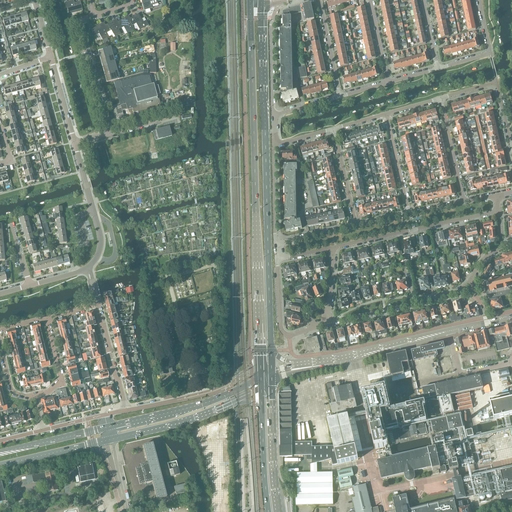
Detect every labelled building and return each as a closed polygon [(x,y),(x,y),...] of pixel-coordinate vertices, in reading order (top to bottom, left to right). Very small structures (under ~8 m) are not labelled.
[(67,8),(69,14),(82,11),(80,2),(74,3),(73,0),(64,3),(66,9),(67,8)] [(140,0),(144,11),(152,8),(151,5),(150,6),(149,0),(140,0)] [(335,6),(333,0),(325,0),(328,8),(335,6)] [(303,6),(300,6),(301,12),(302,14),(313,11),(311,3),(303,5),(303,6)] [(313,11),(302,14),(303,22),(314,20),(313,11)] [(26,13),(20,15),(22,23),(28,21),(26,13)] [(139,30),(148,25),(146,21),(143,22),(138,14),(130,18),(128,16),(126,17),(131,27),(136,24),(139,30)] [(20,15),(14,16),(16,24),(22,23),(20,15)] [(14,16),(8,18),(11,26),(16,24),(14,16)] [(116,19),(113,21),(119,30),(123,27),(127,34),(133,30),(131,27),(126,17),(117,22),(116,19)] [(283,27),(284,27),(291,27),(291,26),(291,17),(290,17),(283,17),(283,27)] [(11,26),(8,18),(3,19),(5,28),(11,26)] [(104,23),(101,24),(106,33),(111,31),(115,37),(121,34),(119,30),(113,21),(105,25),(104,23)] [(106,33),(101,24),(90,30),(94,37),(99,34),(102,41),(103,40),(105,39),(108,37),(106,33)] [(281,90),(284,90),(291,90),(290,29),(284,30),(280,30),(281,30),(281,32),(280,32),(280,33),(280,41),(281,41),(281,44),(280,44),(281,44),(281,47),(280,47),(280,48),(280,56),(280,57),(282,57),(282,60),(280,60),(282,60),(282,63),(280,63),(281,63),(281,72),(282,72),(282,75),(281,75),(281,76),(282,75),(282,78),(281,78),(281,79),(281,87),(282,87),(282,90),(281,90)] [(34,42),(28,43),(30,51),(36,50),(34,42)] [(28,43),(22,45),(24,53),(30,51),(28,43)] [(22,45),(16,47),(19,55),(24,53),(22,45)] [(19,55),(16,47),(10,48),(13,56),(19,55)] [(99,56),(100,59),(114,55),(112,55),(110,48),(109,48),(98,51),(100,56),(99,56)] [(101,64),(102,67),(116,63),(114,63),(112,56),(114,55),(100,59),(101,59),(102,63),(101,64)] [(103,71),(104,74),(118,71),(117,71),(115,63),(116,63),(102,67),(103,67),(104,71),(103,71)] [(118,71),(104,74),(104,75),(105,74),(106,79),(106,82),(117,79),(122,78),(119,70),(118,71)] [(113,87),(115,87),(120,104),(112,106),(116,120),(124,118),(122,111),(127,110),(132,108),(133,113),(137,111),(140,111),(140,113),(161,107),(159,99),(157,99),(156,95),(160,94),(158,86),(158,85),(154,86),(150,75),(141,75),(114,82),(114,83),(112,84),(111,85),(111,86),(112,87),(113,87)] [(291,92),(285,93),(281,95),(283,102),(299,98),(296,90),(291,92)] [(467,100),(468,101),(470,109),(475,107),(473,99),(467,100)] [(435,110),(430,112),(432,120),(433,121),(435,121),(435,122),(438,121),(435,110)] [(172,133),(181,130),(179,125),(170,127),(172,133)] [(153,131),(155,140),(172,136),(169,126),(153,131)] [(351,143),(348,135),(346,136),(346,135),(343,136),(344,136),(343,137),(342,137),(343,140),(344,140),(345,145),(349,144),(350,148),(352,147),(351,143)] [(327,140),(321,142),(324,150),(331,148),(330,146),(328,146),(327,140)] [(287,159),(287,161),(288,161),(288,160),(296,160),(296,161),(297,161),(297,160),(297,158),(297,156),(296,156),(296,154),(295,152),(293,152),(286,152),(286,153),(283,153),(283,159),(287,159)] [(349,160),(356,158),(356,157),(357,157),(356,152),(347,153),(348,154),(347,154),(348,157),(349,159),(349,160)] [(288,220),(295,220),(295,219),(294,171),(295,171),(297,171),(297,165),(295,165),(294,165),(284,165),(284,169),(285,169),(285,172),(284,172),(284,173),(285,172),(285,175),(284,175),(284,176),(284,185),(286,185),(286,188),(284,188),(286,188),(286,191),(284,191),(284,192),(285,201),(284,201),(286,201),(286,204),(285,204),(286,204),(286,207),(284,207),(285,207),(285,216),(285,217),(286,217),(286,219),(285,219),(285,220),(288,220)] [(6,173),(0,174),(2,182),(8,181),(6,173)] [(476,190),(475,182),(467,183),(468,188),(470,187),(471,191),(473,191),(476,190)] [(364,191),(356,193),(357,194),(356,195),(357,198),(358,198),(365,196),(364,193),(370,192),(369,190),(364,191)] [(339,204),(336,204),(336,205),(337,206),(337,207),(337,208),(338,211),(339,220),(341,220),(341,219),(342,219),(342,220),(344,219),(345,219),(343,211),(343,210),(342,210),(340,211),(339,208),(339,205),(340,205),(340,204),(339,204)] [(295,222),(288,223),(284,224),(286,232),(302,228),(300,220),(295,222)] [(438,234),(435,235),(436,237),(436,239),(435,239),(436,242),(436,243),(438,242),(439,242),(445,241),(445,238),(444,235),(444,233),(441,234),(441,233),(439,234),(438,234)] [(427,238),(428,239),(426,240),(426,237),(423,238),(423,237),(420,238),(419,239),(421,249),(428,247),(427,242),(428,242),(428,238),(427,238)] [(404,242),(406,250),(404,251),(405,254),(402,255),(404,261),(408,260),(407,254),(409,254),(413,253),(412,249),(413,249),(411,240),(410,240),(409,240),(408,240),(407,241),(404,242)] [(458,257),(460,266),(464,266),(470,264),(469,258),(479,255),(478,247),(467,249),(459,251),(460,252),(458,255),(460,255),(460,256),(458,257)] [(495,267),(494,267),(495,269),(496,270),(499,270),(498,266),(504,264),(501,257),(499,258),(498,259),(495,260),(494,261),(495,263),(494,264),(495,267)] [(292,266),(289,267),(291,276),(294,275),(295,278),(297,277),(294,266),(292,267),(292,266)] [(485,272),(483,275),(487,277),(488,275),(490,276),(491,273),(495,273),(494,272),(494,270),(493,270),(492,269),(491,267),(488,266),(487,267),(486,269),(485,271),(485,272)] [(452,273),(451,274),(452,275),(451,276),(451,279),(452,278),(453,282),(459,281),(458,273),(457,270),(454,271),(454,272),(453,272),(453,273),(452,273)] [(489,292),(490,294),(489,294),(491,300),(510,295),(509,293),(510,293),(511,292),(511,274),(505,276),(502,277),(493,279),(490,280),(486,281),(487,285),(486,285),(487,288),(488,288),(489,292)] [(339,277),(341,284),(344,283),(344,284),(351,283),(349,275),(339,277)] [(442,287),(440,278),(440,276),(433,277),(436,288),(438,288),(439,288),(440,288),(441,287),(442,287)] [(444,277),(440,278),(442,287),(443,287),(444,287),(445,287),(446,286),(448,285),(446,276),(444,276),(444,277)] [(421,291),(422,291),(423,291),(425,291),(426,290),(427,290),(426,289),(429,288),(428,282),(429,282),(428,278),(419,280),(419,281),(417,282),(417,283),(417,285),(418,285),(420,285),(421,291)] [(402,290),(408,289),(405,279),(403,279),(403,281),(396,283),(396,285),(397,288),(398,291),(399,293),(402,292),(402,291),(402,290)] [(301,295),(301,296),(304,295),(306,302),(310,300),(312,299),(309,289),(310,288),(308,283),(295,288),(297,292),(300,291),(301,295)] [(371,288),(373,288),(374,296),(377,295),(377,296),(380,296),(380,295),(379,290),(382,289),(380,284),(379,284),(378,285),(379,286),(375,287),(374,283),(370,284),(371,288)] [(385,285),(383,285),(382,283),(380,283),(382,289),(384,289),(385,295),(391,293),(391,291),(393,291),(392,285),(390,285),(389,284),(387,284),(385,284),(385,285)] [(313,294),(315,293),(316,297),(322,294),(320,291),(323,290),(320,284),(318,285),(318,286),(313,289),(312,287),(310,288),(313,294)] [(339,289),(340,296),(343,295),(343,296),(347,295),(346,294),(350,294),(348,287),(339,289)] [(361,295),(363,295),(364,298),(365,298),(366,299),(367,299),(368,298),(370,297),(369,292),(369,291),(369,288),(368,288),(368,287),(366,287),(365,288),(364,287),(362,288),(361,288),(361,289),(360,289),(361,295)] [(359,296),(361,295),(360,289),(356,289),(355,292),(355,293),(351,293),(353,303),(359,302),(358,300),(360,300),(359,296)] [(107,307),(114,305),(114,303),(123,301),(122,299),(120,300),(120,299),(106,303),(106,305),(106,306),(107,307)] [(339,307),(340,309),(345,308),(344,306),(349,305),(347,299),(343,300),(338,301),(339,303),(337,303),(339,308),(339,307)] [(501,304),(500,299),(490,302),(492,307),(491,307),(492,309),(493,310),(502,308),(502,307),(504,307),(504,306),(504,304),(503,304),(501,304)] [(292,307),(291,310),(300,312),(301,311),(301,309),(300,309),(301,306),(292,304),(291,304),(291,302),(287,301),(286,306),(288,307),(288,306),(292,307)] [(457,312),(458,314),(462,313),(461,311),(459,302),(458,303),(458,302),(456,302),(456,303),(453,304),(455,312),(457,312)] [(442,315),(443,317),(446,316),(446,314),(450,313),(448,305),(444,306),(443,306),(442,305),(441,306),(440,306),(440,307),(442,315)] [(465,307),(467,315),(475,313),(474,308),(472,309),(471,305),(470,306),(470,305),(468,306),(465,307)] [(431,318),(430,318),(430,321),(432,321),(432,318),(435,317),(436,319),(438,319),(436,308),(433,309),(432,308),(431,309),(430,310),(429,310),(431,318)] [(422,312),(420,312),(422,321),(424,321),(424,323),(428,322),(428,320),(426,311),(425,311),(425,310),(422,311),(422,312)] [(294,313),(286,311),(286,317),(292,319),(291,323),(299,325),(299,324),(300,324),(301,323),(301,322),(300,321),(300,320),(299,320),(300,317),(299,316),(299,314),(294,313)] [(422,321),(420,312),(417,313),(417,312),(414,313),(414,314),(413,314),(415,322),(416,322),(416,325),(420,324),(420,322),(422,321)] [(403,316),(405,325),(409,324),(409,326),(410,326),(411,330),(412,330),(413,330),(413,329),(413,330),(415,330),(414,326),(412,327),(410,315),(407,316),(406,315),(404,315),(404,316),(403,316)] [(402,326),(405,325),(403,316),(403,317),(402,316),(400,316),(400,317),(397,318),(399,328),(402,328),(402,326)] [(386,320),(388,326),(388,328),(388,329),(395,328),(393,319),(390,319),(389,319),(388,319),(387,320),(386,320)] [(375,332),(375,336),(378,336),(377,334),(381,333),(381,335),(387,333),(386,328),(388,328),(388,326),(386,326),(385,325),(383,325),(382,321),(378,322),(377,322),(376,321),(375,322),(375,323),(376,331),(375,332)] [(364,325),(366,333),(372,332),(370,323),(367,324),(365,324),(365,325),(364,325)] [(355,327),(353,327),(355,335),(357,335),(362,334),(360,326),(359,326),(358,325),(357,326),(356,326),(355,327)] [(355,335),(353,327),(351,328),(351,327),(351,328),(350,327),(349,328),(348,328),(347,328),(349,337),(353,336),(355,335)] [(497,342),(494,343),(489,344),(490,347),(495,346),(497,352),(509,349),(504,328),(494,330),(497,342)] [(338,331),(337,331),(339,339),(340,343),(346,341),(345,338),(343,330),(340,330),(339,330),(338,330),(338,331)] [(493,338),(494,343),(497,342),(494,330),(486,332),(488,339),(493,338)] [(326,334),(326,335),(328,342),(335,340),(332,333),(331,332),(329,333),(329,334),(327,334),(326,334)] [(486,332),(474,335),(478,350),(478,348),(489,345),(489,347),(490,347),(486,332)] [(323,337),(306,341),(308,352),(314,351),(314,353),(320,352),(319,349),(323,348),(324,350),(323,350),(323,352),(327,351),(323,337)] [(467,337),(461,338),(462,345),(463,347),(463,348),(470,347),(470,346),(468,337),(467,337)] [(411,350),(413,361),(438,356),(436,350),(441,349),(440,344),(435,345),(432,346),(431,345),(427,346),(427,347),(426,347),(426,346),(424,346),(422,347),(422,348),(421,348),(421,347),(417,348),(417,349),(411,350)] [(408,362),(406,352),(386,356),(391,376),(411,372),(410,368),(408,362)] [(74,356),(66,358),(67,363),(70,362),(70,364),(76,363),(75,361),(74,356)] [(122,368),(130,367),(129,364),(134,363),(135,362),(135,360),(121,364),(121,366),(121,367),(122,368)] [(69,372),(70,376),(88,371),(87,367),(76,370),(75,365),(67,367),(68,372),(69,372)] [(508,369),(498,371),(500,378),(510,376),(508,369)] [(137,370),(123,373),(124,375),(123,376),(124,377),(124,378),(132,377),(132,374),(136,373),(137,372),(137,370)] [(88,371),(70,376),(71,381),(72,387),(74,386),(76,386),(80,385),(79,380),(89,378),(88,371)] [(107,371),(99,373),(91,375),(92,382),(95,381),(94,377),(100,376),(100,379),(109,377),(108,376),(109,376),(108,374),(107,371)] [(425,400),(421,401),(421,402),(422,403),(425,402),(424,403),(425,407),(428,418),(436,416),(432,398),(437,397),(441,414),(454,412),(450,395),(483,388),(480,375),(422,388),(425,400)] [(283,392),(279,392),(279,393),(279,411),(279,417),(279,419),(280,435),(280,443),(280,446),(279,446),(279,457),(291,456),(292,456),(292,455),(293,455),(306,455),(306,459),(309,459),(310,459),(312,459),(315,459),(315,463),(317,462),(327,460),(331,459),(332,466),(342,463),(343,463),(351,461),(350,455),(356,453),(354,441),(350,426),(349,422),(348,415),(347,415),(346,410),(353,408),(357,408),(357,407),(356,404),(355,401),(351,385),(339,387),(336,388),(333,389),(331,383),(325,384),(332,413),(332,415),(333,419),(331,419),(327,420),(328,420),(329,427),(331,434),(333,447),(312,447),(312,442),(292,443),(292,439),(292,434),(291,415),(291,393),(291,392),(283,392)] [(362,392),(361,392),(361,393),(362,393),(363,397),(362,397),(363,397),(364,401),(363,401),(364,402),(365,405),(364,405),(365,406),(366,410),(365,410),(366,411),(367,414),(366,414),(366,415),(367,415),(367,417),(368,419),(367,419),(368,419),(369,423),(369,424),(369,425),(370,428),(370,429),(371,433),(371,434),(372,436),(372,438),(372,439),(373,439),(373,443),(373,444),(374,444),(375,448),(375,449),(376,449),(387,446),(388,446),(388,445),(387,441),(387,440),(386,440),(386,436),(386,435),(385,435),(385,432),(384,431),(385,431),(385,430),(421,422),(423,422),(426,421),(423,407),(424,407),(425,407),(424,403),(425,402),(422,403),(421,402),(416,403),(390,409),(385,387),(361,392),(362,392)] [(64,396),(67,406),(69,405),(70,406),(72,405),(73,404),(71,397),(68,398),(65,388),(62,389),(64,396)] [(77,389),(81,403),(84,402),(85,402),(86,401),(87,401),(85,393),(84,391),(81,391),(80,388),(77,389)] [(86,392),(88,401),(91,400),(93,400),(93,399),(94,399),(91,391),(88,392),(87,388),(85,388),(86,392)] [(58,396),(58,398),(61,397),(62,399),(59,400),(61,408),(62,408),(64,408),(64,407),(67,406),(64,396),(62,389),(60,390),(61,395),(58,396)] [(93,391),(95,399),(97,398),(98,399),(100,398),(100,397),(101,397),(99,389),(93,391)] [(473,408),(470,398),(469,392),(455,396),(459,411),(473,408)] [(508,395),(489,400),(493,420),(511,415),(511,399),(509,400),(508,395)] [(40,400),(42,406),(58,402),(57,399),(59,399),(58,398),(58,396),(56,396),(55,396),(55,397),(52,397),(51,397),(50,398),(46,399),(46,398),(40,400)] [(58,402),(42,406),(44,413),(45,414),(49,413),(49,411),(53,410),(53,411),(54,411),(55,410),(60,408),(58,402)] [(442,433),(444,438),(445,443),(460,439),(473,436),(472,430),(464,432),(463,428),(460,415),(447,418),(446,418),(431,422),(430,422),(433,435),(434,435),(442,433)] [(193,429),(191,430),(195,444),(198,443),(198,446),(202,445),(201,442),(210,439),(223,439),(229,439),(228,417),(205,425),(193,429)] [(464,418),(462,419),(462,420),(462,421),(462,423),(463,424),(463,425),(465,426),(466,426),(468,425),(469,425),(469,424),(470,423),(470,422),(470,421),(470,419),(469,418),(468,417),(466,417),(465,417),(464,418)] [(395,431),(398,441),(400,440),(427,434),(425,424),(415,426),(409,428),(395,431)] [(405,473),(413,471),(432,467),(432,470),(440,469),(441,473),(446,472),(445,467),(444,467),(443,464),(448,463),(450,471),(453,470),(453,471),(456,471),(455,470),(458,469),(457,461),(473,457),(469,440),(391,458),(378,461),(382,479),(405,473)] [(140,467),(135,468),(140,485),(145,483),(145,484),(152,482),(157,500),(166,497),(152,444),(143,446),(147,464),(140,466),(140,467)] [(475,464),(473,458),(460,461),(461,467),(475,464)] [(167,463),(171,477),(180,474),(176,461),(167,463)] [(77,467),(80,482),(95,479),(92,464),(77,467)] [(352,468),(337,472),(339,479),(354,476),(352,468)] [(511,468),(500,471),(505,493),(511,491),(511,468)] [(31,475),(33,483),(43,481),(43,480),(44,478),(44,476),(45,476),(48,492),(58,490),(54,471),(31,475)] [(413,471),(405,473),(405,477),(406,479),(408,481),(410,481),(412,481),(413,479),(414,477),(414,475),(413,471)] [(305,473),(295,473),(296,505),(304,505),(333,505),(332,472),(320,473),(317,473),(310,473),(308,473),(305,473)] [(473,475),(473,474),(460,477),(465,498),(473,496),(478,495),(473,475)] [(457,478),(457,477),(455,477),(455,479),(452,479),(457,500),(465,498),(460,477),(457,478)] [(350,478),(338,481),(340,489),(352,486),(350,478)] [(219,479),(219,510),(230,510),(230,479),(219,479)] [(174,487),(176,495),(187,492),(185,484),(174,487)] [(353,487),(355,495),(352,496),(353,498),(352,498),(355,511),(350,511),(383,511),(382,506),(381,505),(380,506),(379,506),(380,507),(372,508),(371,508),(366,484),(353,487)] [(511,492),(500,495),(502,502),(511,499),(511,492)] [(392,499),(395,511),(456,511),(454,499),(410,510),(406,495),(392,499)] [(470,511),(470,507),(467,507),(467,505),(468,505),(467,501),(464,502),(458,503),(457,500),(455,501),(457,510),(459,509),(459,511),(470,511)]
